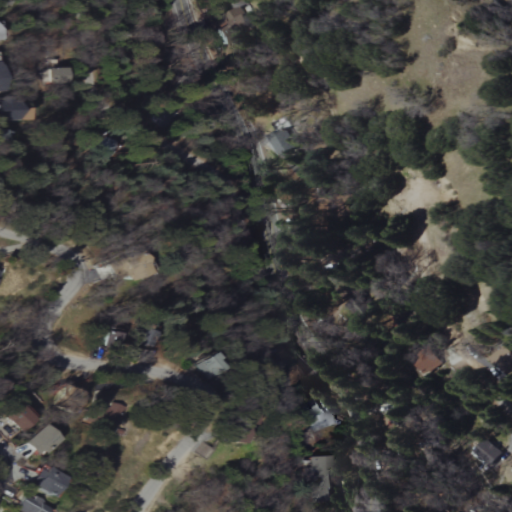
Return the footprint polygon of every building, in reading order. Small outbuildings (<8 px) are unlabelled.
[(250,33),(242,11),(213,21),(221,43),(250,33)] [(0,116),(17,117),(17,99),(0,98),(0,116)] [(282,154),(301,146),(292,127),(274,135),(282,154)] [(104,165),(116,147),(101,137),(89,154),(104,165)] [(139,273),(133,257),(103,268),(109,284),(139,273)] [(300,373),(277,344),(261,357),(285,386),(300,373)] [(511,377),(511,355),(504,348),(491,362),(510,380),(511,377)] [(220,367),(208,352),(192,365),(204,380),(220,367)] [(328,425),(319,401),(300,408),(310,432),(328,425)] [(102,421),(116,423),(118,405),(104,403),(102,421)] [(6,421),(19,432),(30,420),(18,409),(6,421)] [(57,439),(41,424),(23,443),(39,458),(57,439)] [(502,450),(483,440),(475,455),(494,465),(502,450)] [(333,502),(331,469),(327,469),(327,456),(306,457),(308,503),(333,502)] [(28,483),(51,497),(63,478),(40,464),(28,483)] [(44,511),(46,508),(36,503),(38,498),(23,491),(14,511),(15,511),(44,511)]
